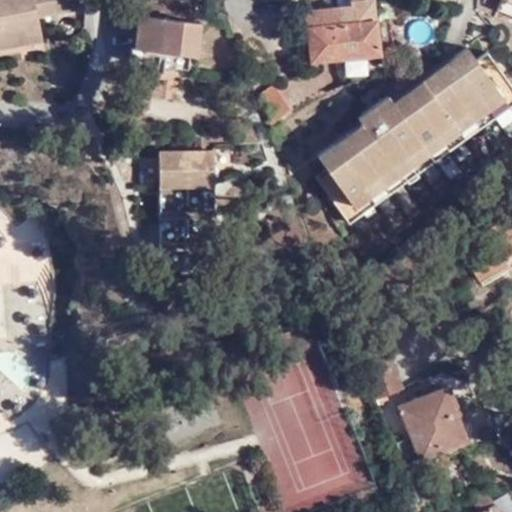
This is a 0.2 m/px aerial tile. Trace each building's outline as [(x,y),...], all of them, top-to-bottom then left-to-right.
[(0,0),(0,49),(42,42),(37,14),(73,7),(71,0),(0,0)] [(347,0),(348,5),(304,8),(308,57),(376,52),(372,0),(347,0)] [(511,0),(496,0),(493,10),(511,18),(511,0)] [(196,24),(136,17),(133,47),(193,54),(208,56),(212,29),(196,27),(196,24)] [(362,129),(317,160),(322,167),(310,175),(344,221),(356,212),(350,204),(497,99),(503,106),(511,99),(511,91),(483,50),(471,59),(462,47),(446,59),(451,65),(392,107),(387,100),(383,95),(353,117),(356,123),(362,129)] [(446,59),(387,100),(392,107),(451,65),(446,59)] [(270,81),(257,91),(268,123),(286,105),(270,81)] [(356,212),(503,106),(497,99),(350,204),(356,212)] [(313,155),(317,160),(362,129),(356,123),(313,155)] [(214,152),(159,153),(161,252),(216,251),(214,152)] [(511,214),(509,209),(501,215),(506,223),(511,219),(511,214)] [(511,219),(506,223),(501,215),(458,244),(478,278),(509,258),(511,261),(511,219)] [(461,306),(445,319),(454,330),(470,318),(461,306)] [(353,345),(380,334),(374,318),(346,329),(353,345)] [(385,347),(380,334),(353,345),(358,358),(385,347)] [(385,347),(358,358),(364,372),(391,362),(385,347)] [(397,375),(391,362),(364,372),(369,386),(397,375)] [(397,375),(369,386),(375,401),(402,389),(397,375)] [(445,389),(400,408),(420,461),(467,442),(445,389)] [(469,501),(474,511),(478,511),(493,504),(486,492),(469,501)]
